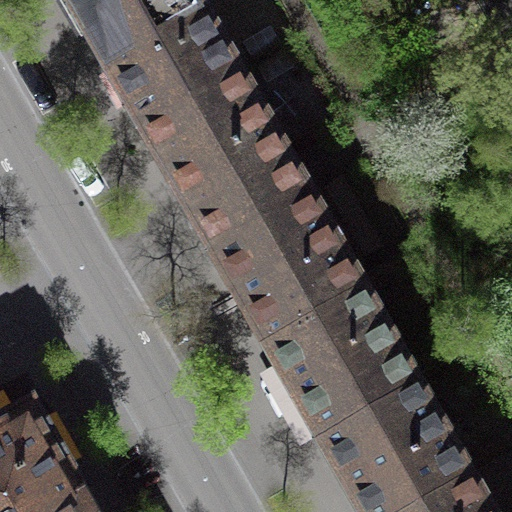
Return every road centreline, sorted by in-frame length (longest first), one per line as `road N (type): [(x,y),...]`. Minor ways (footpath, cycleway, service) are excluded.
road 1 (residential): [(91,280),(225,511)]
road 2 (residential): [(0,121),(91,280)]
